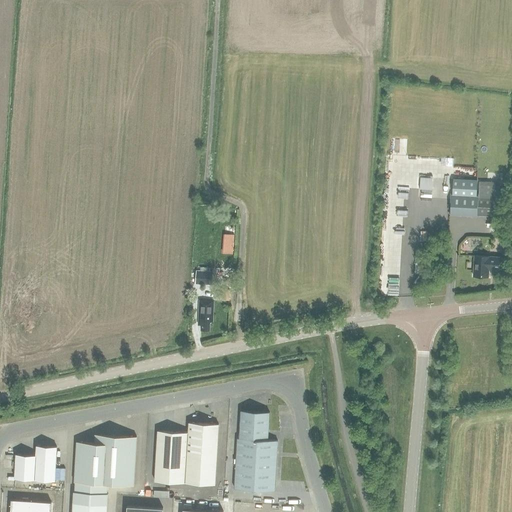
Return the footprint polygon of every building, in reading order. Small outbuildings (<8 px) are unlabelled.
[(420,177),(420,189),(425,189),(424,198),(435,198),(435,177),(420,177)] [(451,195),(450,215),(477,216),(477,206),(499,208),(500,183),(479,182),(479,196),(476,196),(477,180),(453,179),(452,195),(451,195)] [(511,250),(511,241),(503,241),(502,253),(511,254),(511,250)] [(234,244),(224,243),(223,253),(233,254),(234,244)] [(502,257),(490,256),(475,255),(473,276),(488,277),(488,269),(501,270),(502,257)] [(195,284),(211,285),(212,272),(210,271),(210,268),(200,267),(200,271),(196,270),(195,284)] [(230,301),(230,291),(223,291),(222,301),(230,301)] [(213,322),(214,301),(199,300),(198,324),(202,325),(202,330),(210,330),(210,322),(213,322)] [(268,440),(270,412),(241,410),(239,438),(268,440)] [(188,432),(185,483),(215,484),(219,424),(189,422),(188,432)] [(185,483),(188,432),(158,431),(155,481),(185,483)] [(75,482),(75,492),(107,493),(107,484),(134,486),(137,437),(95,434),(95,443),(77,442),(74,482),(75,482)] [(234,489),(275,491),(278,441),(268,440),(239,438),(238,438),(234,489)] [(35,465),(55,467),(57,447),(37,445),(36,455),(35,465)] [(34,479),(35,465),(36,455),(16,454),(14,478),(34,479)] [(54,481),(55,467),(35,465),(34,479),(54,481)] [(106,511),(108,493),(107,493),(75,492),(74,491),(72,511),(106,511)] [(51,511),(52,502),(12,499),(10,511),(51,511)]
